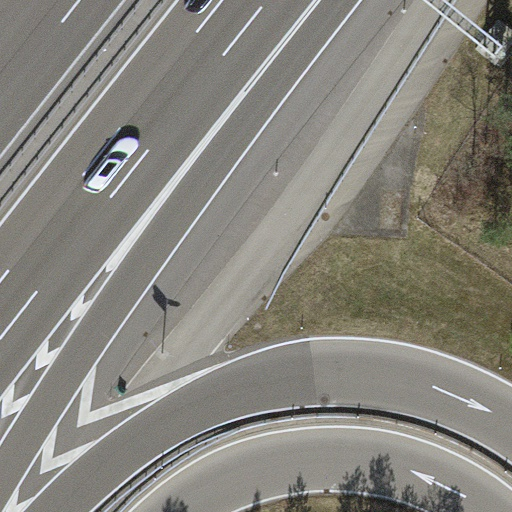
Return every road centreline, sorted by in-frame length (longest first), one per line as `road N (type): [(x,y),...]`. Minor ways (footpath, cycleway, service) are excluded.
road 1 (motorway): [(0,485),(167,231),(283,0)]
road 2 (unknown): [(178,422),(367,165),(469,0)]
road 3 (motorway): [(0,315),(248,0)]
